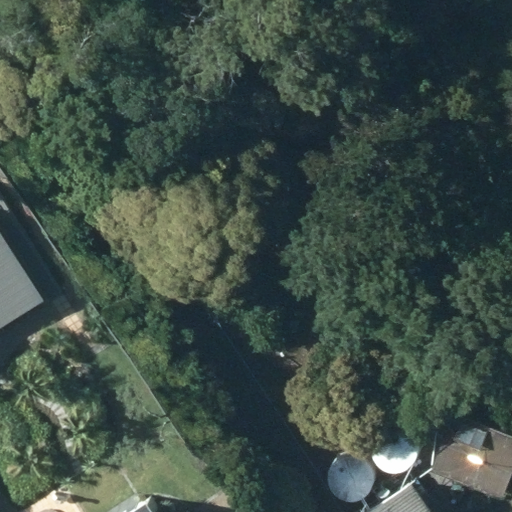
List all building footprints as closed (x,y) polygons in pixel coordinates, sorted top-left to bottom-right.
[(0,330),(53,296),(0,213),(0,330)] [(436,464),(505,493),(511,474),(511,421),(463,400),(436,464)] [(429,451),(403,415),(320,474),(345,510),(429,451)] [(362,511),(446,511),(422,474),(362,511)] [(198,511),(197,508),(190,511),(169,511),(155,489),(117,511),(198,511)]
